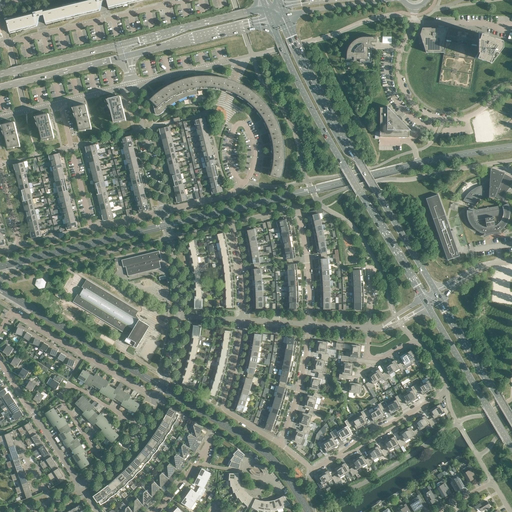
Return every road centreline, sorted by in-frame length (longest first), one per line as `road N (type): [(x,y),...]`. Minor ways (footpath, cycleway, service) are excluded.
road 1 (secondary): [(270,20),(314,114),(422,298)]
road 2 (secondary): [(435,290),(326,110),(284,17)]
road 3 (unclassified): [(511,89),(462,120),(431,120),(409,102),(397,71),(414,7)]
road 4 (residential): [(163,211),(89,223),(60,100)]
road 5 (residential): [(155,399),(13,313),(0,330)]
road 6 (residential): [(0,45),(180,0)]
road 7 (unclassified): [(139,427),(67,382),(59,394),(105,465)]
road 8 (secondary): [(427,306),(511,449)]
road 9 (residential): [(280,442),(223,410),(241,318)]
road 10 (residential): [(408,415),(445,390),(427,348),(416,339),(371,363)]
road 11 (residential): [(310,323),(297,209),(264,216)]
road 12 (secondary): [(266,8),(122,44)]
road 13 (residential): [(79,485),(0,361)]
road 14 (secondary): [(129,55),(270,20)]
road 15 (secondary): [(511,421),(440,298)]
road 16 (residential): [(131,83),(163,211)]
road 17 (residential): [(241,318),(231,224),(264,216)]
road 18 (secondary): [(122,44),(0,73)]
road 19 (secondary): [(0,87),(121,57)]
road 20 (residential): [(280,442),(310,323)]
